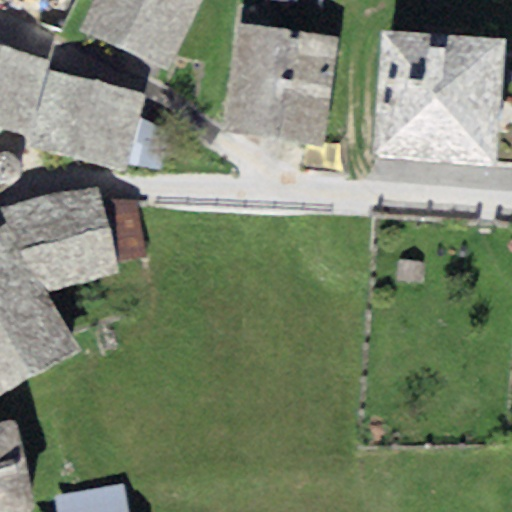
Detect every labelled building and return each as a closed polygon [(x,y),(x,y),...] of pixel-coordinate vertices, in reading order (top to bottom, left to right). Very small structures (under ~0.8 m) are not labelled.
[(197,0),(98,0),(87,29),(172,63),(197,0)] [(338,37),(234,24),(221,135),(325,148),(338,37)] [(505,40),(381,31),(372,161),(496,170),(505,40)] [(52,65),(0,53),(0,123),(36,132),(50,73),(52,65)] [(152,97),(50,73),(36,132),(32,150),(134,174),(152,97)] [(47,293),(117,275),(114,263),(98,200),(96,189),(58,193),(1,210),(7,222),(47,293)] [(130,202),(98,200),(114,263),(144,255),(130,202)] [(7,222),(0,225),(0,395),(82,351),(47,293),(7,222)] [(0,423),(0,511),(38,511),(13,420),(0,423)] [(54,511),(124,511),(119,484),(52,497),(54,511)]
